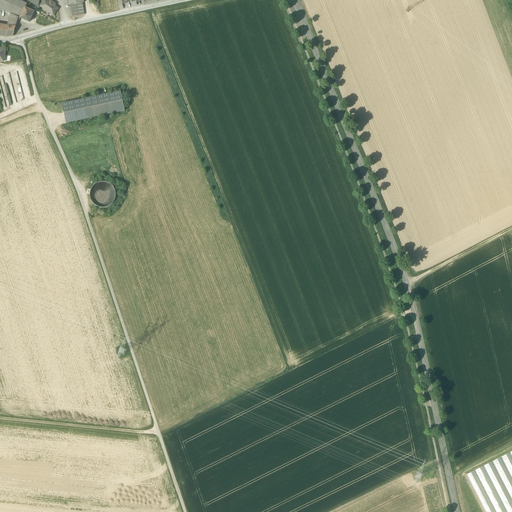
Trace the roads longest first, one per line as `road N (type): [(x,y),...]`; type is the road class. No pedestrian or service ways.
road 1 (secondary): [(294,0),(406,282),(456,511)]
road 2 (track): [(184,511),(21,38)]
road 3 (residential): [(0,39),(181,0)]
road 4 (track): [(0,418),(157,429)]
